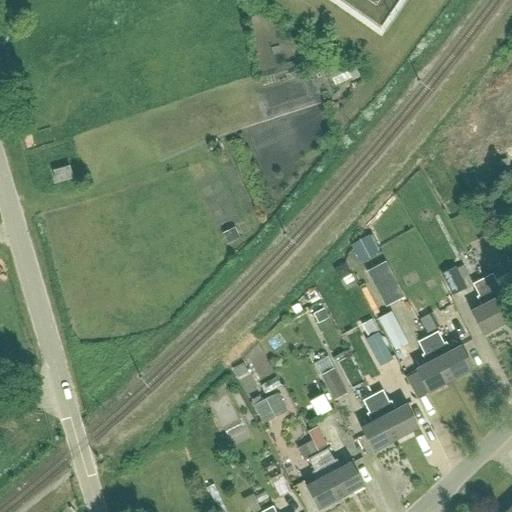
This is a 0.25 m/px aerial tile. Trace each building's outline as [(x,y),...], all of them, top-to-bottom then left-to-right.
[(332,72),(338,84),(350,77),(344,66),(332,72)] [(56,184),(72,179),(69,167),(53,172),(56,184)] [(224,235),(228,243),(238,238),(234,229),(224,235)] [(486,237),(498,262),(511,255),(499,231),(486,237)] [(350,246),(360,264),(378,254),(368,236),(350,246)] [(385,262),(367,271),(386,307),(404,297),(385,262)] [(339,267),(320,285),(333,299),(352,281),(339,267)] [(444,274),(454,295),(468,288),(458,267),(444,274)] [(506,323),(511,319),(511,290),(504,295),(498,284),(496,285),(490,274),(482,278),(506,323)] [(471,312),(483,335),(506,323),(482,278),(474,282),(480,293),(478,294),(484,305),(471,312)] [(324,310),(313,316),(318,325),(329,320),(324,310)] [(395,350),(408,343),(392,312),(379,319),(395,350)] [(420,320),(427,334),(439,328),(431,314),(420,320)] [(367,339),(377,333),(371,322),(361,327),(367,339)] [(277,330),(265,342),(277,354),(289,342),(277,330)] [(474,370),(462,347),(449,353),(443,342),(441,343),(436,332),(428,336),(451,382),(474,370)] [(373,354),(386,347),(379,333),(377,333),(367,339),(366,339),(373,354)] [(416,370),(428,393),(451,382),(428,336),(420,340),(425,352),(423,353),(429,364),(416,370)] [(321,375),(334,369),(328,357),(315,363),(321,375)] [(233,370),(237,379),(248,373),(243,364),(233,370)] [(323,375),(336,400),(349,393),(336,368),(323,375)] [(357,387),(368,382),(360,368),(350,374),(357,387)] [(419,429),(407,405),(394,412),(388,401),(386,402),(381,391),(373,395),(396,440),(419,429)] [(265,424),(290,411),(280,392),(256,405),(265,424)] [(317,417),(331,410),(323,394),(309,401),(317,417)] [(361,429),(373,452),(396,440),(373,395),(365,399),(370,410),(368,411),(374,422),(361,429)] [(306,433),(316,453),(324,449),(314,429),(306,433)] [(364,486),(352,463),(339,470),(334,458),(332,459),(326,448),(318,453),(341,498),(364,486)] [(319,480),(306,487),(318,510),(341,498),(318,453),(309,457),(315,468),(313,469),(319,480)]
